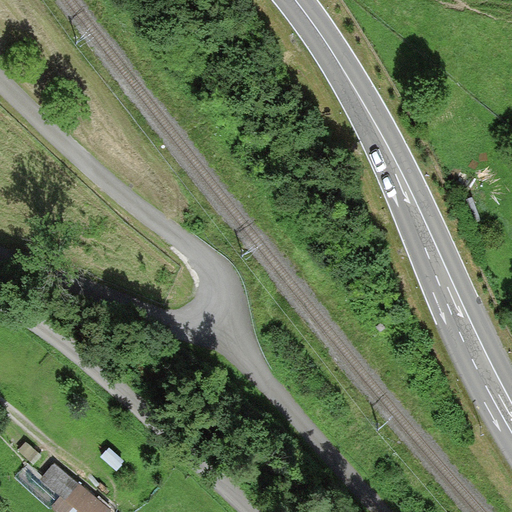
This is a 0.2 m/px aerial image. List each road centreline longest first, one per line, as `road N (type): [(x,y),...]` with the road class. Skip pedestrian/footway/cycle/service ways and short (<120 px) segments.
road 1 (unclassified): [(381,511),(230,356),(211,269),(0,82)]
road 2 (primary): [(511,421),(327,45),(289,0)]
road 3 (unclassified): [(249,511),(62,341),(0,299)]
